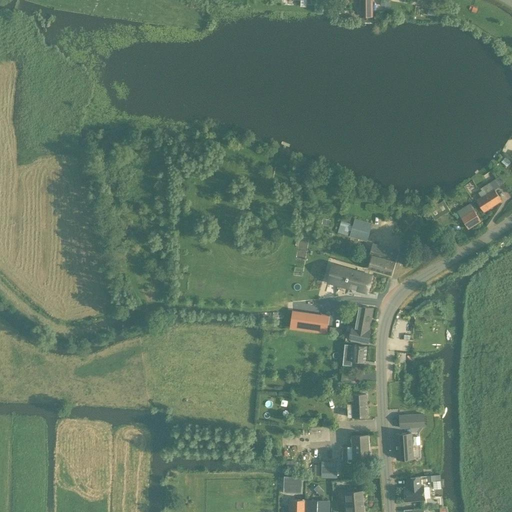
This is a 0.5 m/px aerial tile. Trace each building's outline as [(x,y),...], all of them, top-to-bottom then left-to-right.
[(371,0),(359,0),(360,15),(372,15),(371,0)] [(487,194),(477,200),(484,212),(501,201),(494,189),(499,186),(495,179),(482,187),(487,194)] [(435,219),(450,211),(444,200),(429,209),(435,219)] [(468,229),(480,221),(470,203),(457,211),(468,229)] [(341,221),(338,232),(347,235),(347,233),(350,234),(349,236),(367,241),(372,223),(355,218),(352,226),(349,225),(350,223),(341,221)] [(372,255),(368,268),(391,275),(399,250),(373,243),(369,254),(372,255)] [(333,264),(328,282),(367,293),(372,275),(333,264)] [(352,326),(350,338),(368,342),(370,331),(369,330),(374,306),(359,305),(354,327),(352,326)] [(326,332),(328,317),(293,312),(290,327),(326,332)] [(345,344),(343,364),(351,365),(351,360),(364,361),(366,346),(345,344)] [(342,373),(342,381),(350,382),(351,373),(342,373)] [(353,416),(367,415),(366,394),(352,394),(353,409),(347,409),(348,416),(353,416)] [(400,428),(425,426),(424,414),(399,415),(400,428)] [(412,433),(396,434),(397,459),(413,458),(412,433)] [(368,435),(352,435),(353,459),(369,459),(368,435)] [(321,477),(337,477),(338,462),(322,461),(321,477)] [(303,476),(298,476),(284,475),(284,476),(283,492),(288,492),(290,490),(302,490),(303,476)] [(408,487),(404,487),(405,501),(425,500),(424,486),(421,486),(421,476),(407,477),(408,487)] [(347,511),(363,511),(362,490),(346,492),(347,511)] [(308,511),(309,500),(289,499),(288,511),(308,511)] [(328,511),(329,500),(309,500),(308,511),(328,511)]
